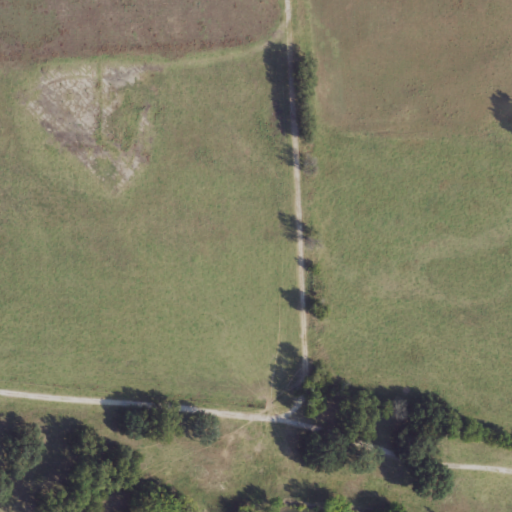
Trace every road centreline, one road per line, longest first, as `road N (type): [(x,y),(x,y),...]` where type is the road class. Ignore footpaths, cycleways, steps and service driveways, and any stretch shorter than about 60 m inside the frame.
road 1 (residential): [(511,469),(406,455),(270,417),(294,403),(303,386),(287,0)]
road 2 (residential): [(270,417),(0,392)]
